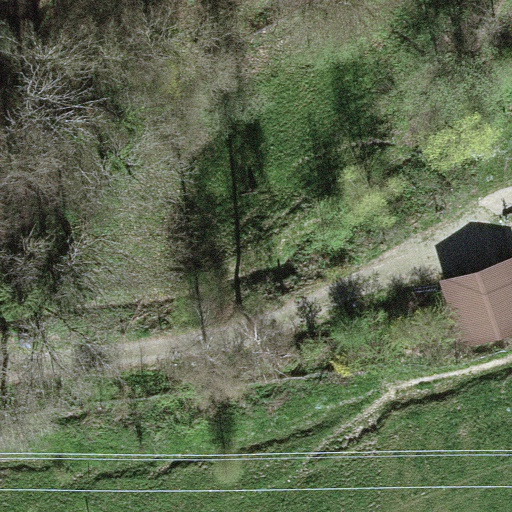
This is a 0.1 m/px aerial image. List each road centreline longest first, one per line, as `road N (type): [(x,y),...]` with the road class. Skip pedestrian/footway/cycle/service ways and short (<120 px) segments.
road 1 (track): [(0,368),(174,349),(420,260),(511,239)]
road 2 (track): [(0,461),(170,448),(511,379)]
